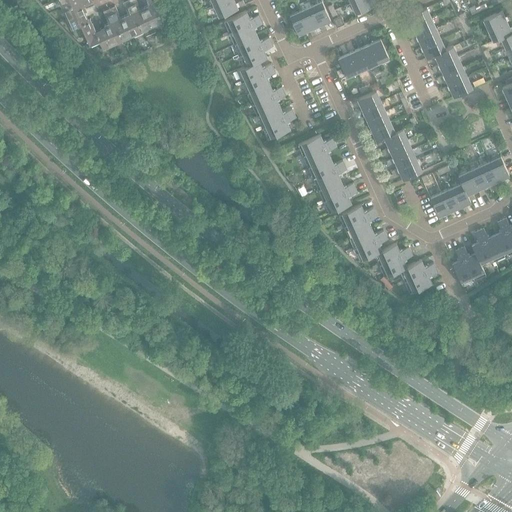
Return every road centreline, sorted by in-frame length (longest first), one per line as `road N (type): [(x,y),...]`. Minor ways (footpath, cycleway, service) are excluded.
road 1 (secondary): [(511,441),(237,256),(0,42)]
road 2 (secondary): [(0,92),(212,280),(493,463)]
road 3 (residential): [(431,239),(388,213),(315,47)]
